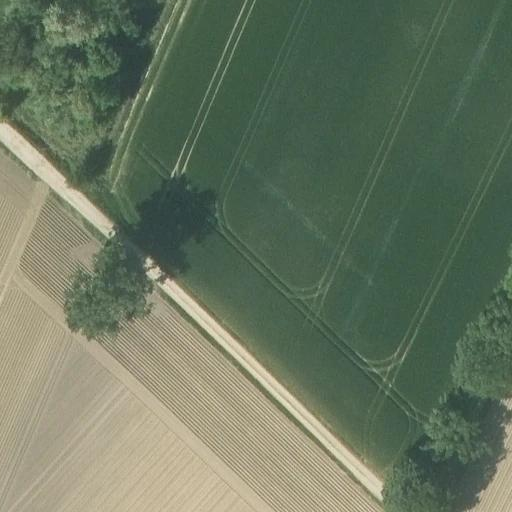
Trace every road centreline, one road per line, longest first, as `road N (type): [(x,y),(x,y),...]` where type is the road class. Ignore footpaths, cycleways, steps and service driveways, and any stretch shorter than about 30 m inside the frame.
road 1 (track): [(399,511),(0,133)]
road 2 (unclassified): [(433,511),(511,355)]
